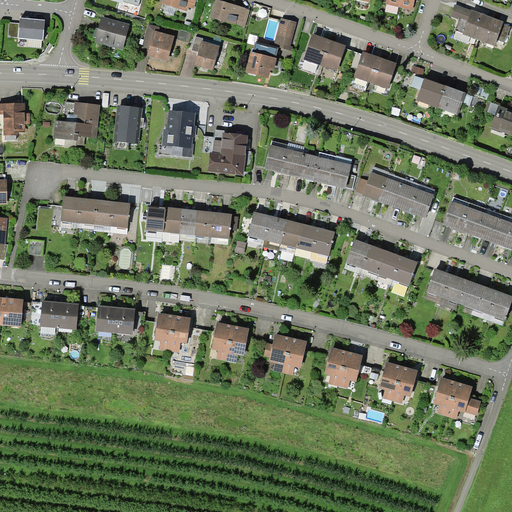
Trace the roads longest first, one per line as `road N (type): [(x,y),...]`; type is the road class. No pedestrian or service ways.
road 1 (residential): [(0,274),(203,296),(506,375),(511,361)]
road 2 (residential): [(31,167),(310,201),(511,274)]
road 3 (secondary): [(56,74),(273,98),(511,176)]
road 4 (residential): [(264,0),(418,50)]
road 5 (track): [(506,375),(457,511)]
